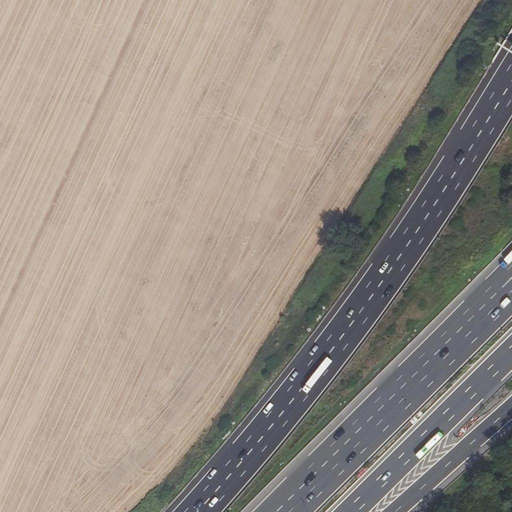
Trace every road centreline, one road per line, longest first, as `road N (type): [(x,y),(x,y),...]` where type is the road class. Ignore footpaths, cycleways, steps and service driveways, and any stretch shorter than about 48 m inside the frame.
road 1 (motorway): [(511,82),(376,291),(197,511)]
road 2 (motorway): [(501,300),(287,511)]
road 3 (motorway): [(352,511),(511,350)]
road 4 (motorway): [(398,511),(511,410)]
